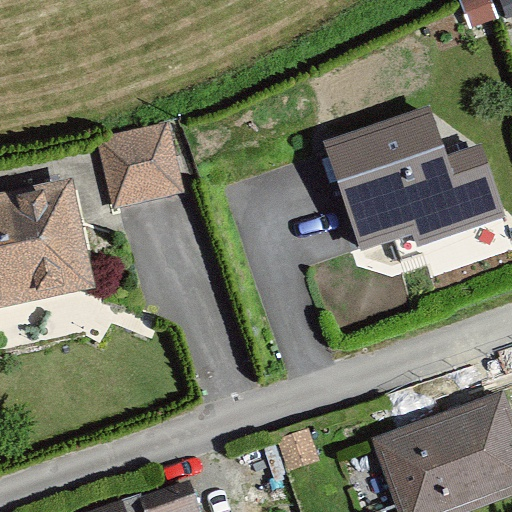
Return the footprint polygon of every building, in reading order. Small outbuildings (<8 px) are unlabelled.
[(410,257),(495,226),(470,159),(437,172),(418,120),(315,158),(352,258),(404,239),(410,257)] [(94,151),(110,222),(183,205),(166,134),(94,151)] [(0,317),(83,301),(61,194),(0,206),(0,317)] [(365,447),(387,511),(492,511),(511,505),(511,446),(496,401),(365,447)] [(135,502),(138,511),(191,511),(183,485),(135,502)]
